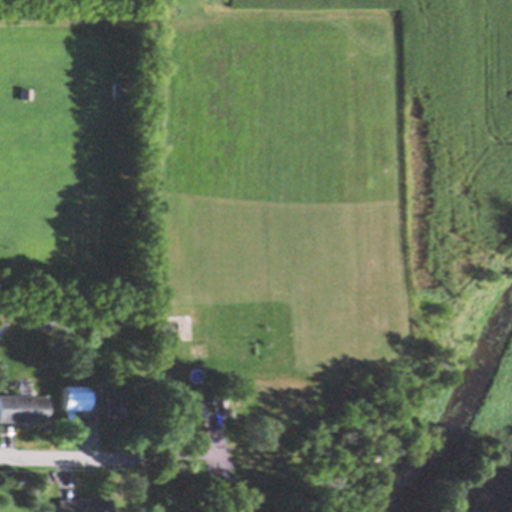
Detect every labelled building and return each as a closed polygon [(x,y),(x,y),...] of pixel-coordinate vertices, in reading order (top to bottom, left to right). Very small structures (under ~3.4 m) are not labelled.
[(115,82),(123,82),(123,97),(115,97),(115,82)] [(24,88),(32,88),(32,99),(24,99),(24,88)] [(45,313),(56,313),(57,328),(45,328),(45,313)] [(83,388),(102,388),(102,395),(104,395),(104,393),(108,393),(108,391),(126,391),(127,418),(121,418),(121,420),(114,420),(114,418),(108,418),(108,404),(83,404),(83,388)] [(214,390),(226,390),(226,409),(213,409),(214,390)] [(0,397),(30,397),(30,398),(47,398),(47,424),(0,423),(0,397)] [(170,404),(185,404),(185,406),(201,406),(212,406),(212,415),(202,415),(202,423),(185,423),(185,426),(170,425),(170,404)] [(58,511),(58,494),(112,493),(112,511),(58,511)]
